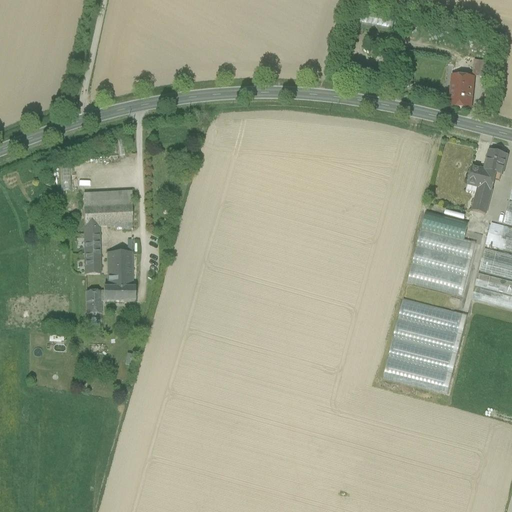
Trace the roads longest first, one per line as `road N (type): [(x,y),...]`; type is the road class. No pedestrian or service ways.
road 1 (tertiary): [(511,135),(353,99),(252,92),(163,101),(79,122)]
road 2 (track): [(112,342),(128,342),(142,306),(138,107)]
road 3 (residential): [(107,0),(79,122)]
